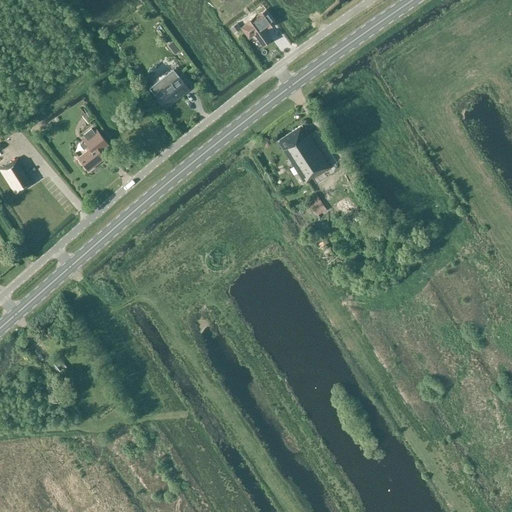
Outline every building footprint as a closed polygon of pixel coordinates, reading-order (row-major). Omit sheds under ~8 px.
[(256,11),(263,20),(270,15),(263,5),(256,11)] [(247,24),(242,28),(249,39),(254,36),(262,47),(271,40),(266,34),(268,33),(256,15),(246,22),(247,24)] [(236,33),(241,29),(237,24),(232,28),(236,33)] [(182,54),(177,58),(180,64),(185,60),(182,54)] [(173,69),(149,88),(165,108),(189,90),(173,69)] [(83,116),(89,124),(95,119),(89,111),(83,116)] [(309,134),(303,124),(277,140),(283,150),(301,179),(304,177),(307,181),(331,167),(310,133),(309,134)] [(89,149),(79,157),(78,158),(89,172),(105,158),(101,152),(110,145),(98,130),(95,133),(92,128),(83,135),(86,139),(83,141),(89,149)] [(0,169),(16,193),(34,182),(31,178),(29,180),(18,163),(21,161),(18,157),(0,169)] [(326,210),(317,195),(308,201),(314,211),(315,211),(318,215),(326,210)] [(53,355),(47,361),(58,375),(67,367),(58,356),(56,359),(53,355)]
